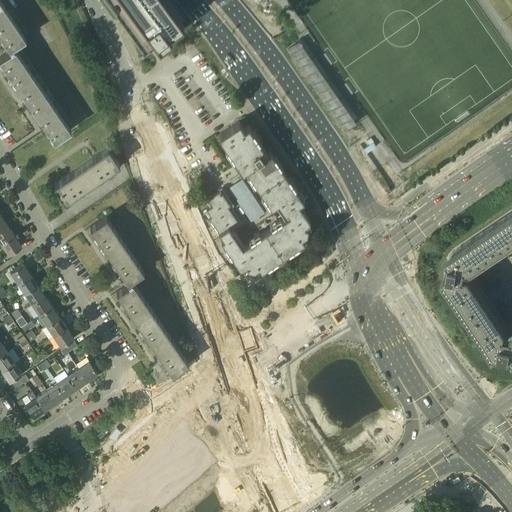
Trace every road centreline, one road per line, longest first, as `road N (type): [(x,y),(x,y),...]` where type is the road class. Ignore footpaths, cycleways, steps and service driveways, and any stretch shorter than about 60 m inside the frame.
road 1 (primary): [(357,264),(67,511)]
road 2 (residential): [(30,444),(111,389),(119,367),(0,157)]
road 3 (primary): [(190,0),(333,200),(357,264)]
road 4 (primary): [(104,511),(311,337)]
road 5 (primary): [(371,224),(344,161),(227,0)]
road 6 (primary): [(485,412),(378,246)]
road 7 (residential): [(90,0),(147,140)]
